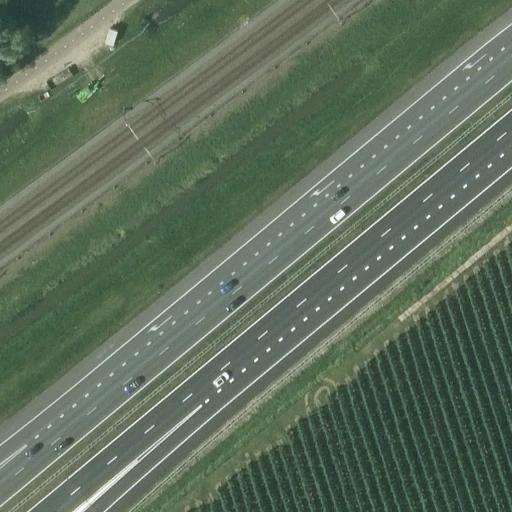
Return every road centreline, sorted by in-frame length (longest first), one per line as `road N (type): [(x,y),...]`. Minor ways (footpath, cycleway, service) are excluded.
road 1 (motorway): [(511,63),(46,448)]
road 2 (motorway): [(192,395),(511,129)]
road 3 (motorway): [(52,511),(192,395)]
road 4 (unknown): [(386,304),(511,201)]
road 5 (motorway): [(81,511),(192,395)]
